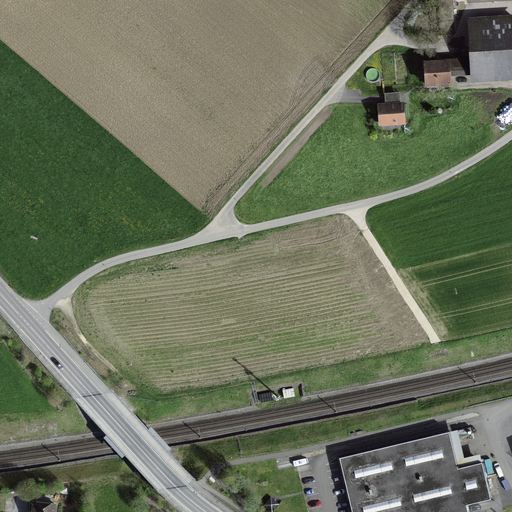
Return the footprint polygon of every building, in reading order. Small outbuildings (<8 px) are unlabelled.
[(449,0),(440,0),(431,1),(434,36),(445,35),(452,35),(449,0)] [(424,64),(426,86),(449,84),(449,76),(472,74),(472,73),(494,71),(494,77),(511,75),(511,18),(469,21),(471,60),(441,61),(441,62),(441,63),(424,64)] [(403,123),(402,105),(395,105),(378,106),(379,125),(403,123)] [(292,389),(282,391),(283,399),(294,397),(292,389)] [(270,393),(259,395),(261,403),(271,401),(270,393)] [(466,511),(465,506),(490,500),(481,463),(457,469),(448,432),(338,459),(351,511),(466,511)] [(54,511),(56,506),(33,503),(32,511),(54,511)]
